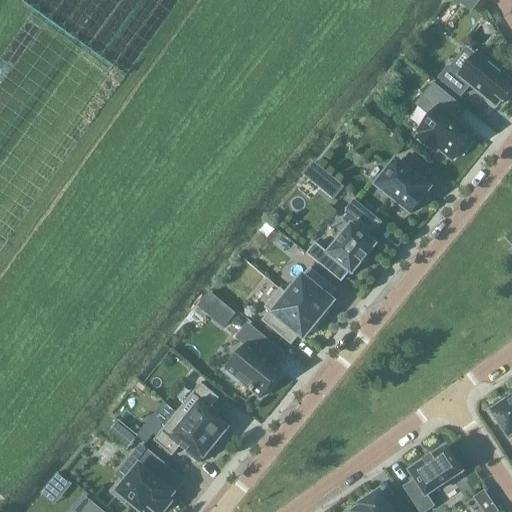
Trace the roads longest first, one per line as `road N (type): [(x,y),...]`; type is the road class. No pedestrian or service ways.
road 1 (residential): [(511,155),(219,511)]
road 2 (residential): [(291,511),(449,398)]
